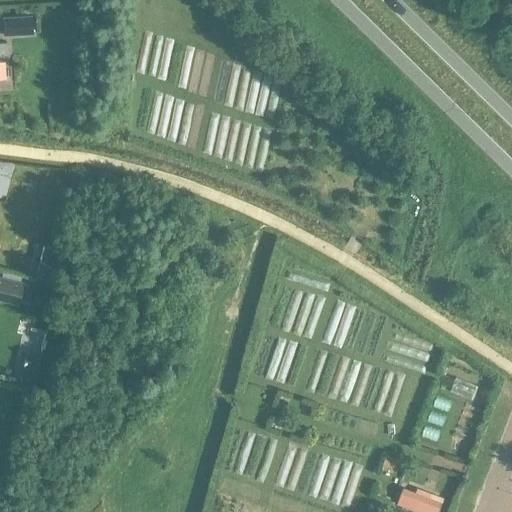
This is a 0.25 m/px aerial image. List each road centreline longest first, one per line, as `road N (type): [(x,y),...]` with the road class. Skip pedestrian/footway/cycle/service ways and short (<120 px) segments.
road 1 (secondary): [(339,0),(511,164)]
road 2 (secondary): [(511,120),(389,0)]
